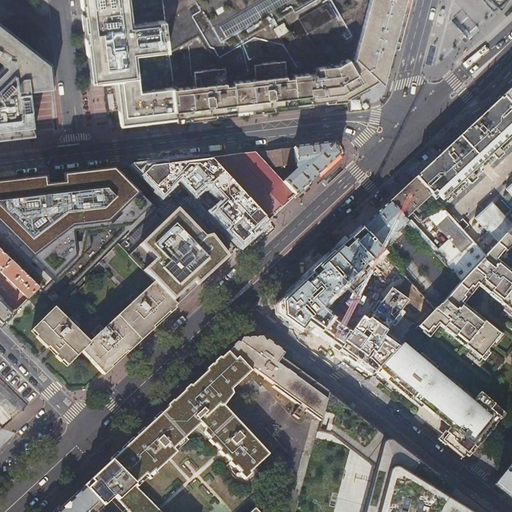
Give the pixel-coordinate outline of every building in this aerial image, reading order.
[(80,0),(82,14),(162,5),(161,0),(80,0)] [(161,0),(162,5),(175,117),(217,112),(252,108),(267,106),(265,92),(292,63),(298,74),(298,75),(324,50),(365,90),(368,88),(367,85),(372,83),(378,80),(324,30),(348,3),(350,0),(161,0)] [(350,0),(348,3),(324,30),(378,80),(387,75),(390,64),(363,40),(376,26),(350,0)] [(350,0),(376,26),(395,45),(397,35),(399,36),(408,0),(350,0)] [(486,0),(495,9),(504,0),(486,0)] [(162,5),(82,14),(87,56),(90,72),(93,71),(94,78),(104,77),(114,75),(120,124),(175,117),(162,5)] [(0,60),(4,64),(0,68),(0,138),(34,134),(33,132),(31,125),(28,118),(25,110),(31,109),(28,89),(53,86),(50,62),(0,22),(0,60)] [(395,45),(376,26),(363,40),(390,64),(395,45)] [(351,97),(365,90),(324,50),(298,75),(299,76),(304,84),(318,100),(326,99),(347,96),(347,95),(349,94),(351,97)] [(292,63),(265,92),(267,106),(275,105),(284,104),(284,102),(290,101),(290,103),(318,100),(304,84),(299,76),(298,75),(298,74),(292,63)] [(511,86),(501,97),(511,108),(511,86)] [(365,90),(351,97),(352,99),(361,95),(369,90),(368,88),(365,90)] [(511,142),(511,108),(501,97),(484,113),(511,142)] [(489,166),(511,144),(511,142),(484,113),(449,145),(480,174),(482,172),(479,168),(485,163),(489,166)] [(280,171),(276,174),(294,195),(338,154),(333,143),(255,152),(269,167),(295,164),(295,170),(286,178),(280,171)] [(471,183),(480,174),(449,145),(440,154),(471,183)] [(255,152),(208,158),(266,221),(294,195),(276,174),(269,167),(255,152)] [(442,210),(471,183),(440,154),(413,178),(430,196),(438,206),(442,210)] [(266,221),(208,158),(133,166),(160,197),(177,180),(239,246),(266,221)] [(148,207),(112,170),(0,182),(0,250),(38,288),(42,291),(75,259),(72,230),(134,222),(148,207)] [(404,220),(430,196),(413,178),(388,202),(404,220)] [(390,239),(407,223),(404,220),(388,202),(361,228),(382,252),(390,244),(390,239)] [(487,232),(474,244),(484,256),(511,225),(511,221),(505,215),(503,217),(490,203),(474,218),(487,232)] [(433,211),(430,214),(428,215),(436,224),(447,215),(442,210),(438,206),(433,211)] [(176,305),(227,257),(209,235),(175,210),(128,256),(153,281),(176,305)] [(427,211),(421,216),(424,219),(428,215),(430,214),(427,211)] [(460,251),(445,264),(461,281),(484,256),(474,244),(461,230),(456,224),(447,215),(436,224),(460,251)] [(459,221),(456,224),(461,230),(467,224),(464,221),(461,220),(459,221)] [(511,225),(484,256),(461,281),(446,300),(440,305),(490,346),(500,334),(484,322),(473,314),(469,314),(468,310),(467,310),(466,307),(461,303),(465,298),(463,296),(470,288),(472,289),(476,284),(481,289),(484,288),(485,290),(489,290),(489,294),(500,302),(500,303),(505,307),(511,312),(511,277),(506,273),(508,271),(495,260),(503,251),(505,253),(511,245),(511,244),(511,225)] [(0,271),(27,298),(38,288),(0,250),(0,271)] [(412,263),(402,273),(426,299),(435,309),(439,304),(440,305),(446,300),(412,263)] [(102,374),(176,305),(153,281),(139,294),(136,291),(128,299),(131,303),(104,329),(100,326),(92,334),(95,338),(90,343),(76,330),(80,326),(72,318),(68,321),(54,308),(31,331),(67,366),(81,352),(102,374)] [(426,299),(402,325),(410,334),(418,326),(435,309),(426,299)] [(0,321),(2,323),(14,311),(13,309),(11,311),(0,300),(0,321)] [(490,346),(440,305),(439,304),(435,309),(418,326),(427,333),(432,327),(434,329),(438,324),(455,337),(456,335),(466,343),(465,345),(480,358),(490,346)] [(236,343),(204,373),(224,393),(227,390),(227,391),(248,372),(250,370),(273,385),(274,384),(321,417),(328,391),(282,359),(284,354),(266,341),(264,342),(262,339),(236,343)] [(402,344),(378,370),(405,392),(403,394),(410,400),(412,398),(417,402),(419,400),(424,404),(436,414),(446,422),(448,421),(453,425),(443,436),(445,437),(466,455),(502,411),(480,392),(472,402),(470,404),(454,391),(456,388),(434,371),(437,367),(426,358),(423,361),(402,344)] [(405,392),(378,370),(375,372),(402,395),(403,394),(405,392)] [(161,413),(186,438),(197,427),(192,422),(198,417),(200,419),(217,403),(215,401),(224,393),(204,373),(161,413)] [(373,375),(369,379),(377,386),(380,381),(373,375)] [(472,402),(456,388),(454,391),(470,404),(472,402)] [(217,403),(218,403),(226,395),(224,393),(215,401),(217,403)] [(192,422),(197,427),(199,430),(198,432),(204,437),(202,439),(208,445),(210,444),(215,449),(214,451),(219,457),(221,455),(226,461),(225,463),(230,468),(232,467),(237,472),(236,474),(241,479),(247,474),(246,472),(265,453),(218,403),(217,403),(200,419),(198,417),(192,422)] [(436,414),(424,404),(422,406),(434,416),(436,414)] [(0,408),(0,427),(1,428),(10,420),(0,408)] [(502,411),(466,455),(469,457),(504,413),(502,411)] [(181,442),(186,438),(161,413),(158,417),(181,442)] [(172,450),(181,442),(158,417),(110,461),(135,485),(146,476),(149,479),(175,454),(172,450)] [(466,455),(445,437),(442,441),(463,458),(466,455)] [(110,461),(83,486),(84,487),(103,507),(107,511),(161,511),(135,485),(110,461)] [(511,464),(497,483),(511,496),(511,464)] [(466,511),(399,470),(393,470),(390,473),(379,511),(466,511)] [(72,496),(55,511),(97,511),(99,511),(103,507),(84,487),(73,497),(72,496)]
